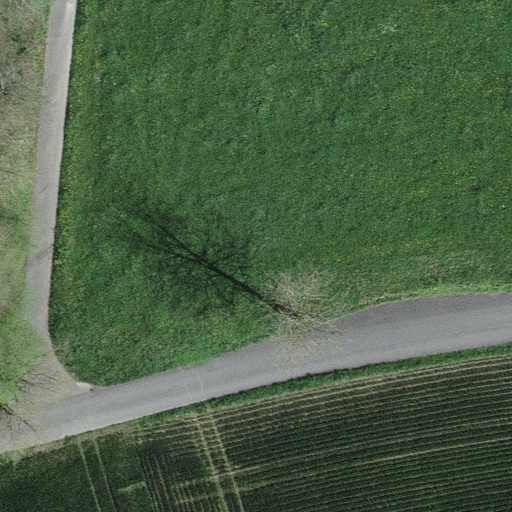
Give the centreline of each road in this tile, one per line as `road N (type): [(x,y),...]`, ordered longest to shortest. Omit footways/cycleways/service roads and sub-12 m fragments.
road 1 (residential): [(511,319),(330,351),(0,434)]
road 2 (track): [(50,422),(35,320),(62,0)]
